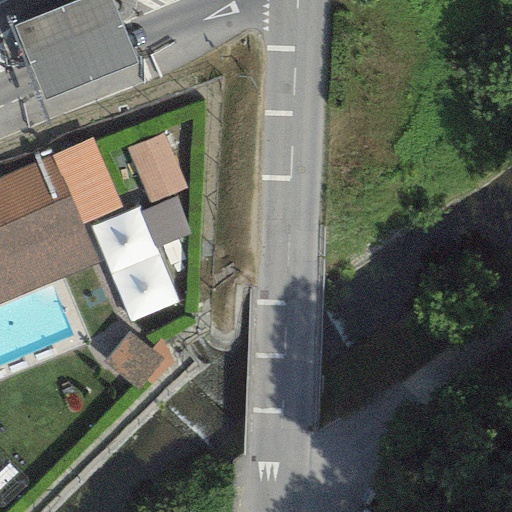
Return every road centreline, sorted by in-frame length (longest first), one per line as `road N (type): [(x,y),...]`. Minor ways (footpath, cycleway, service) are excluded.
road 1 (tertiary): [(273,511),(296,0)]
road 2 (track): [(511,321),(349,437),(277,446)]
road 3 (tertiary): [(183,0),(115,26),(0,90)]
